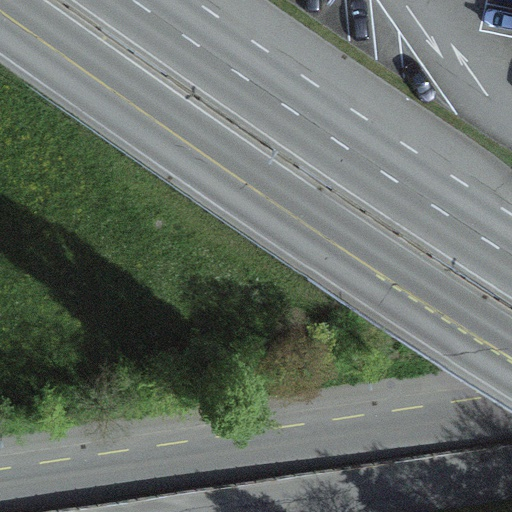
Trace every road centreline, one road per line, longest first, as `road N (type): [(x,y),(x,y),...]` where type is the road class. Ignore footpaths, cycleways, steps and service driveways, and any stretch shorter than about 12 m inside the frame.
road 1 (secondary): [(0,14),(511,360)]
road 2 (secondary): [(511,416),(0,489)]
road 3 (secondary): [(511,255),(133,0)]
road 4 (residential): [(251,511),(511,470)]
